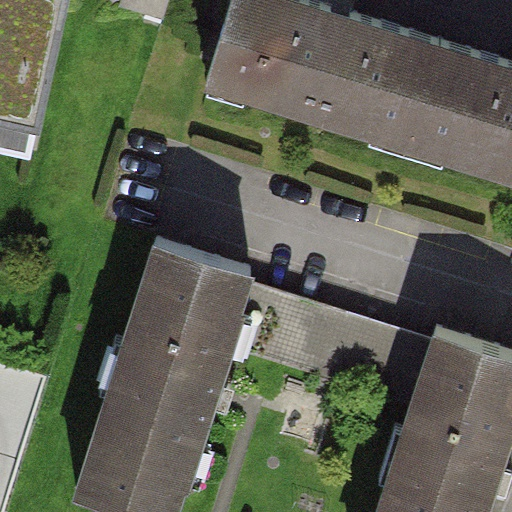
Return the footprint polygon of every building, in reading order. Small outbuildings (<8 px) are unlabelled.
[(64,0),(0,0),(0,136),(34,144),(64,0)] [(126,0),(125,2),(172,16),(177,0),(126,0)] [(408,151),(442,41),(311,0),(225,0),(200,81),(408,151)] [(511,62),(442,41),(408,151),(511,182),(511,62)] [(172,511),(251,264),(157,235),(77,487),(155,511),(172,511)] [(471,511),(511,388),(511,346),(433,323),(370,511),(471,511)] [(0,430),(8,397),(0,394),(0,430)]
